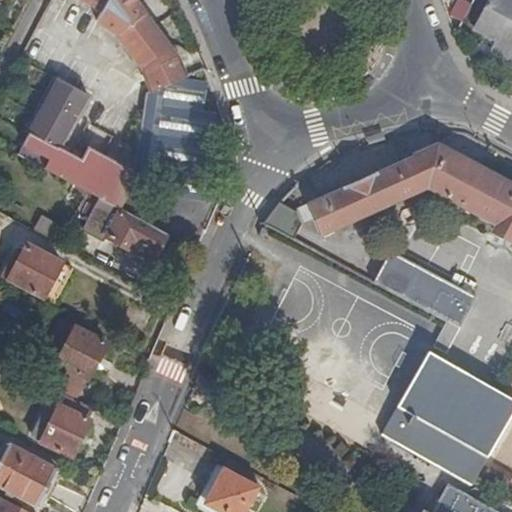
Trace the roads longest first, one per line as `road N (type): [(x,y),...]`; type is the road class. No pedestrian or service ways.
road 1 (residential): [(111,511),(286,116)]
road 2 (tertiary): [(286,116),(312,122),(362,113),(409,66)]
road 3 (tertiary): [(229,0),(226,41),(235,68),(264,104),(286,116)]
